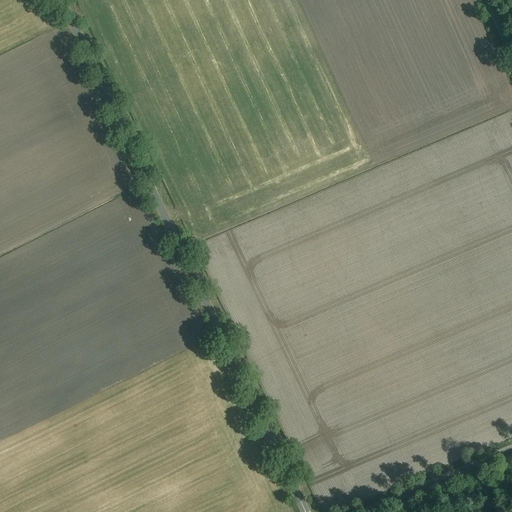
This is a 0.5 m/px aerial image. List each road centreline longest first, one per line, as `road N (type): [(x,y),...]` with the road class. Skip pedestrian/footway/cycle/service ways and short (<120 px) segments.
road 1 (unclassified): [(305,511),(61,0)]
road 2 (unclassified): [(367,511),(511,451)]
